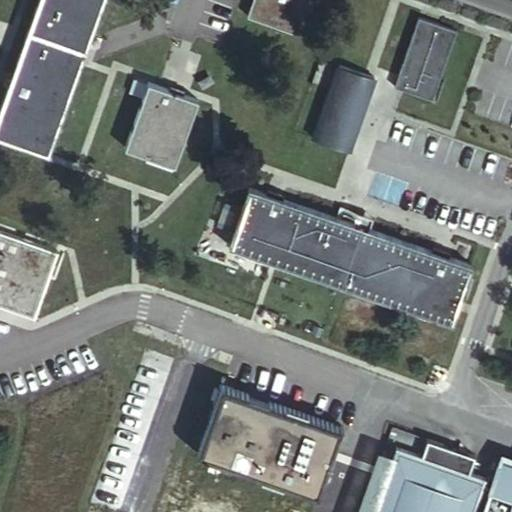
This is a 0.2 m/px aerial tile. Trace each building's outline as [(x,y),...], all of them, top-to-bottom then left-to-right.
[(0,133),(44,149),(96,0),(32,0),(0,94),(0,133)] [(310,0),(253,0),(249,13),(300,31),(310,0)] [(457,33),(422,20),(397,89),(433,102),(457,33)] [(373,77),(339,65),(320,123),(353,134),(373,77)] [(195,98),(141,78),(121,142),(174,161),(195,98)] [(228,243),(449,323),(469,270),(248,188),(228,243)] [(63,247),(0,226),(0,298),(40,312),(63,247)] [(172,369),(144,359),(92,499),(120,509),(172,369)] [(348,426),(226,381),(199,453),(320,499),(348,426)] [(469,511),(472,504),(482,477),(466,471),(472,455),(428,438),(423,455),(397,445),(373,511),(469,511)] [(479,507),(472,504),(469,511),(511,511),(511,463),(497,458),(479,507)]
